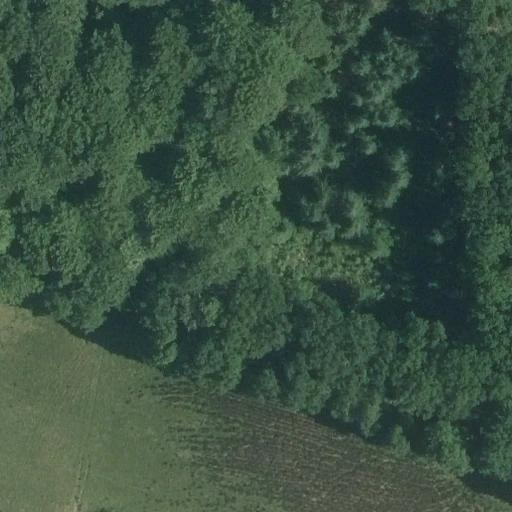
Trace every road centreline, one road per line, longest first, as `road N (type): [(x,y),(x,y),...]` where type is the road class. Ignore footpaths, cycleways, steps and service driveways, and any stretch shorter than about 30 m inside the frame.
road 1 (track): [(447,0),(488,423)]
road 2 (track): [(70,511),(97,286)]
